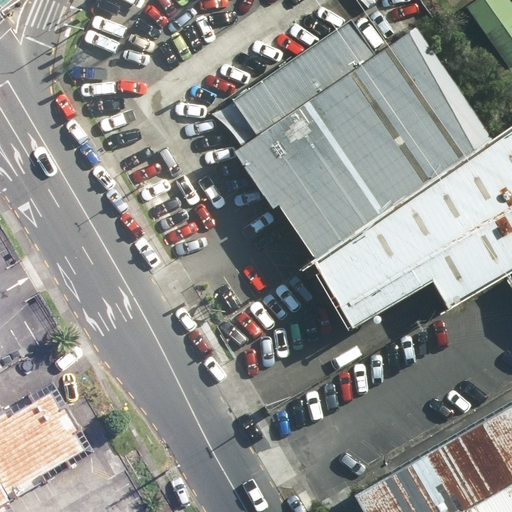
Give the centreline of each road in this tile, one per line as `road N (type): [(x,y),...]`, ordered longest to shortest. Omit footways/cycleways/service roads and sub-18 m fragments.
road 1 (secondary): [(49,169),(251,511)]
road 2 (secondary): [(55,0),(45,47),(49,169)]
